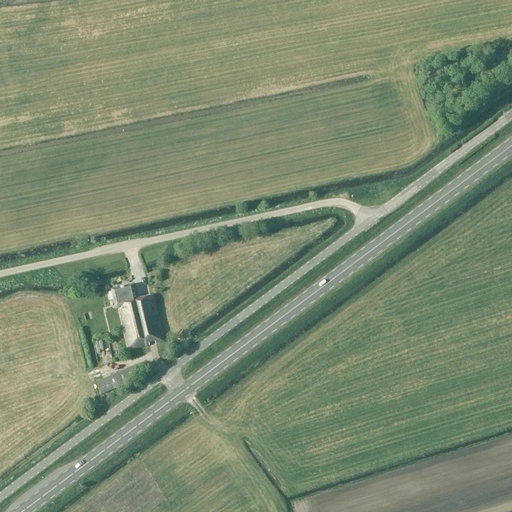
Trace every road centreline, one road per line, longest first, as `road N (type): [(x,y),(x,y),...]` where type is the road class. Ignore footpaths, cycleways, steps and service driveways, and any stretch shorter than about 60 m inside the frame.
road 1 (primary): [(21,511),(511,145)]
road 2 (unclassified): [(0,497),(369,222)]
road 3 (unclassified): [(0,273),(331,203),(355,208),(369,222)]
road 4 (unclassified): [(369,222),(511,114)]
